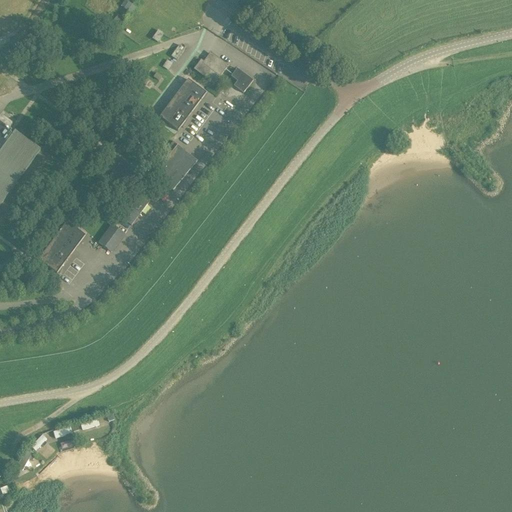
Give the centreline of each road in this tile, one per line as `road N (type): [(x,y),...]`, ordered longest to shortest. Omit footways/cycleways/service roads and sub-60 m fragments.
road 1 (unclassified): [(0,406),(89,389),(122,373),(354,94)]
road 2 (tertiary): [(354,94),(438,52),(511,33)]
road 3 (tertiary): [(354,94),(224,0)]
